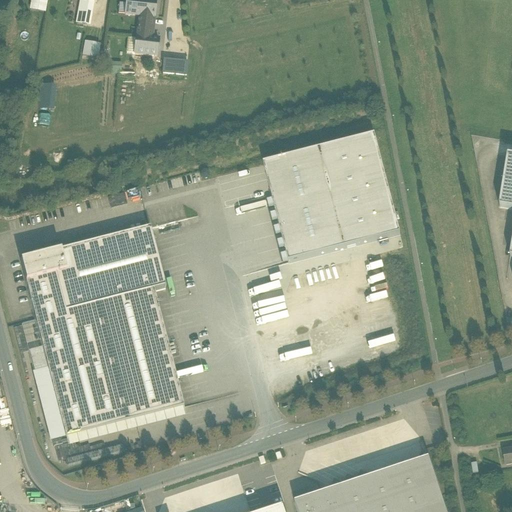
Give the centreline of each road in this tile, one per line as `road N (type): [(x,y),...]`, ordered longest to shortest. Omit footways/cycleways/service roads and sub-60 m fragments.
road 1 (unknown): [(0,236),(187,195),(210,209),(231,263),(198,274),(199,300),(246,318)]
road 2 (unclassified): [(364,0),(434,359)]
road 3 (residential): [(92,499),(54,490),(35,468),(0,338)]
road 4 (unclassified): [(278,441),(92,499)]
road 5 (residential): [(278,441),(231,263)]
road 6 (unclassified): [(440,387),(278,441)]
road 7 (unknown): [(385,242),(237,284)]
road 8 (track): [(440,387),(463,511)]
